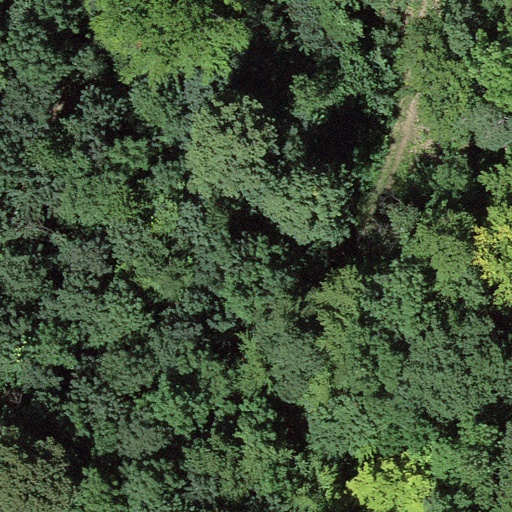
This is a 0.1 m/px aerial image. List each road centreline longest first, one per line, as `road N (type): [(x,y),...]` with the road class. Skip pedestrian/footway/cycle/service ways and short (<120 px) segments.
road 1 (track): [(364,228),(295,358),(179,511)]
road 2 (track): [(364,228),(287,511)]
road 3 (track): [(113,0),(89,83),(0,228)]
road 4 (track): [(430,0),(364,228)]
